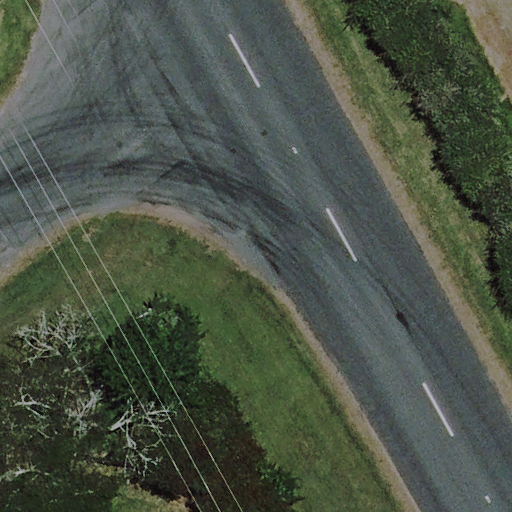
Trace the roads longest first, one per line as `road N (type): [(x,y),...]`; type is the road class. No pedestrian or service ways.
road 1 (unclassified): [(226,0),(511,510)]
road 2 (residential): [(224,0),(0,183)]
